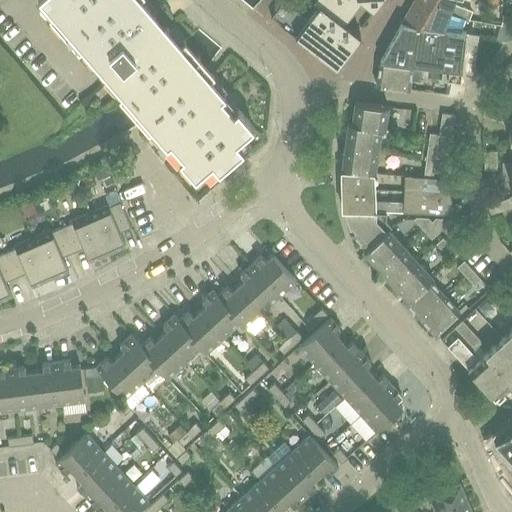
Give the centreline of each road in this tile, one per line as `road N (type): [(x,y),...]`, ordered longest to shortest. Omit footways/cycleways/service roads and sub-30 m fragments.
road 1 (residential): [(0,327),(49,314),(151,267),(272,180)]
road 2 (residential): [(454,408),(435,365),(272,180)]
road 3 (residential): [(323,511),(454,408)]
road 4 (residential): [(511,260),(489,242),(479,217),(471,106)]
road 5 (residential): [(471,106),(346,89)]
